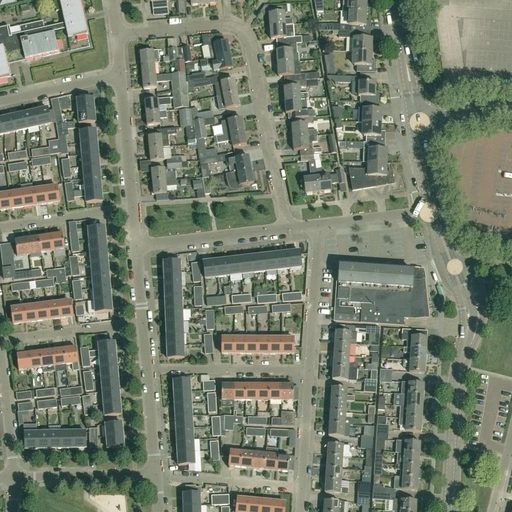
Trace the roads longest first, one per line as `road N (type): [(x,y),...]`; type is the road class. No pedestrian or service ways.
road 1 (residential): [(116,35),(232,24),(244,31),(287,229)]
road 2 (tertiary): [(453,270),(468,326),(454,385),(448,511)]
road 3 (residential): [(307,370),(148,369)]
road 4 (residential): [(136,245),(287,229)]
road 5 (residential): [(301,488),(156,474)]
road 6 (residential): [(307,370),(319,225)]
road 7 (residential): [(0,340),(144,324)]
road 8 (residential): [(13,479),(156,474)]
road 9 (residential): [(133,209),(120,75)]
road 10 (residential): [(0,227),(133,209)]
road 11 (residential): [(13,479),(0,353)]
road 12 (tertiary): [(417,124),(396,0)]
road 13 (residential): [(0,101),(120,75)]
